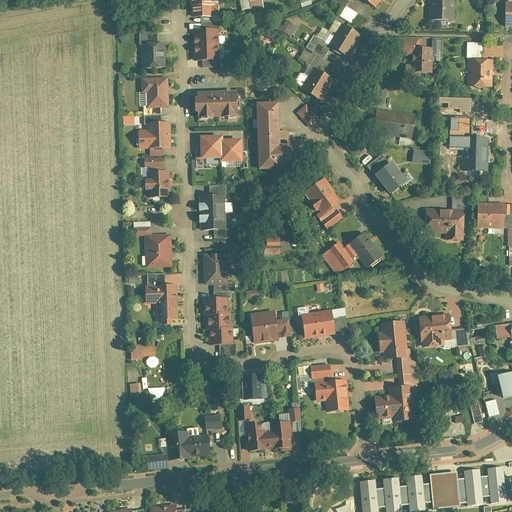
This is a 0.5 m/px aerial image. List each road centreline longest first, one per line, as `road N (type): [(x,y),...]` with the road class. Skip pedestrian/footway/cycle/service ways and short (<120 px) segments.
road 1 (residential): [(409,0),(330,121),(324,143),(338,172),(437,290),(511,302)]
road 2 (residential): [(368,461),(351,360),(328,352),(216,364),(192,355),(185,216)]
road 3 (residential): [(0,500),(238,475)]
road 4 (residential): [(185,216),(179,0)]
road 5 (residential): [(511,437),(474,455),(368,461)]
road 6 (residential): [(511,190),(511,53)]
road 7 (residential): [(238,475),(368,461)]
